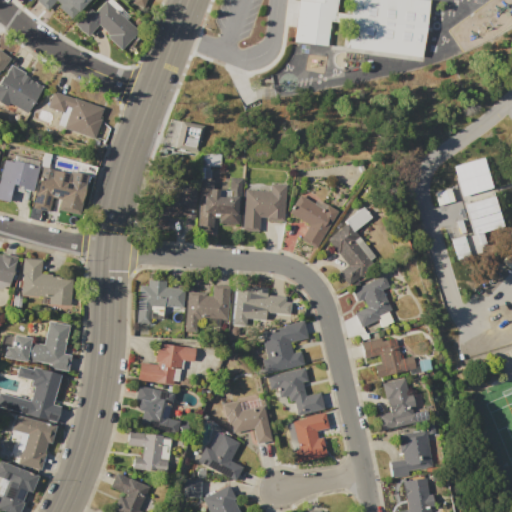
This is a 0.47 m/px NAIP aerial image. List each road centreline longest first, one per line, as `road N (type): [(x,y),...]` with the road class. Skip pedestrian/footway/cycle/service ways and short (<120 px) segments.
road 1 (residential): [(107,250),(266,261),(303,275),(324,308),(367,511)]
road 2 (secondary): [(107,250),(97,394),(58,511)]
road 3 (residential): [(151,94),(86,68),(0,9)]
road 4 (secondary): [(151,94),(127,156),(107,250)]
